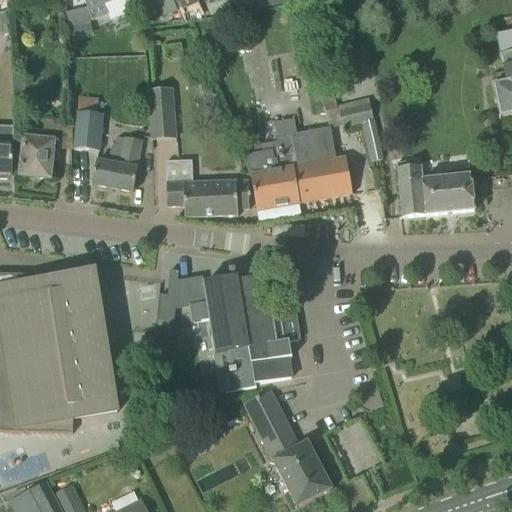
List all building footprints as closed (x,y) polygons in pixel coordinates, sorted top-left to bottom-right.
[(6,0),(0,0),(0,15),(4,14),(8,13),(7,7),(9,7),(6,0)] [(83,0),(92,21),(107,15),(104,6),(119,0),(83,0)] [(171,0),(173,4),(183,26),(253,13),(246,0),(229,0),(198,6),(195,0),(171,0)] [(87,10),(64,15),(66,30),(83,26),(83,25),(90,23),(88,17),(87,10)] [(152,30),(144,30),(144,44),(152,43),(152,30)] [(511,33),(495,37),(504,85),(492,87),(498,120),(511,117),(511,119),(511,33)] [(111,41),(94,43),(96,58),(113,56),(111,41)] [(11,83),(12,103),(23,103),(23,72),(11,72),(11,83)] [(146,94),(150,144),(176,142),(172,92),(146,94)] [(96,116),(97,101),(78,99),(76,115),(75,114),(71,152),(99,154),(103,116),(96,116)] [(360,127),(369,165),(383,163),(374,123),(372,123),(367,101),(337,108),(342,131),(360,127)] [(271,153),(243,158),(250,177),(253,194),(256,213),(351,197),(348,177),(345,159),(334,161),(329,130),(296,136),(294,121),(273,125),(276,139),(275,140),(276,144),(270,145),(271,153)] [(20,178),(48,181),(50,162),(56,162),(57,149),(70,151),(72,129),(53,127),(53,123),(43,122),(42,133),(25,131),(20,178)] [(242,158),(243,158),(260,152),(252,126),(234,132),(242,158)] [(96,161),(95,167),(91,187),(132,195),(142,144),(123,140),(123,141),(117,140),(112,144),(108,164),(96,161)] [(0,176),(11,177),(12,147),(0,146),(0,176)] [(183,208),(184,221),(237,219),(237,212),(249,211),(248,184),(235,184),(235,183),(192,185),(191,163),(164,164),(166,209),(183,208)] [(395,165),(398,200),(399,200),(401,220),(424,217),(425,218),(473,213),(469,178),(422,183),(420,169),(414,169),(413,164),(395,165)] [(169,273),(168,285),(177,286),(178,274),(169,273)] [(46,282),(46,277),(0,276),(0,434),(72,436),(72,422),(116,414),(94,275),(46,282)] [(188,308),(191,325),(208,322),(214,357),(216,357),(222,394),(224,394),(224,396),(255,390),(255,387),(290,381),(287,360),(291,360),(288,344),(298,343),(293,313),(283,315),(283,314),(280,314),(278,305),(268,307),(263,279),(238,283),(237,281),(203,286),(206,305),(188,308)] [(168,285),(167,298),(175,298),(177,286),(168,285)] [(159,297),(157,323),(165,323),(167,298),(159,297)] [(167,298),(165,323),(173,324),(175,298),(167,298)] [(243,407),(296,510),(331,492),(307,444),(298,449),(270,394),(243,407)] [(29,511),(59,511),(45,484),(21,496),(29,511)] [(53,496),(60,511),(82,511),(71,488),(53,496)] [(142,511),(138,502),(137,503),(133,495),(111,505),(114,511),(142,511)]
